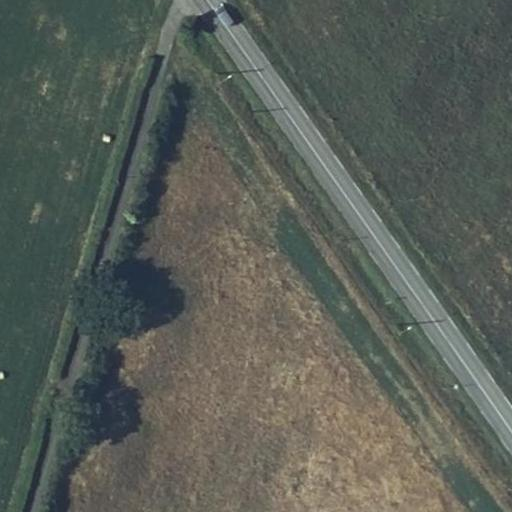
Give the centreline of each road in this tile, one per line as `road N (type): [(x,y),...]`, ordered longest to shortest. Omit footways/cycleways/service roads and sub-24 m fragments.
road 1 (residential): [(177,0),(27,511)]
road 2 (secondary): [(511,424),(207,0)]
